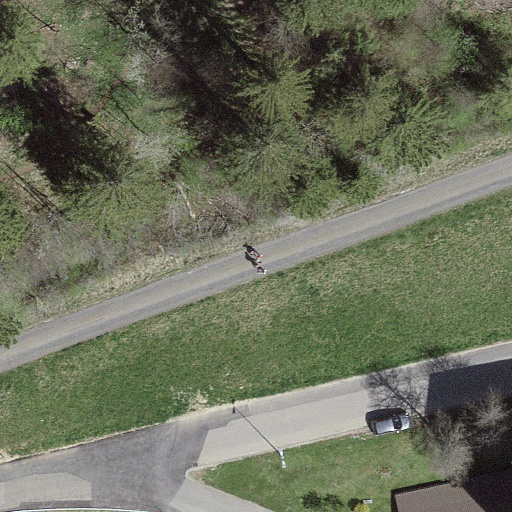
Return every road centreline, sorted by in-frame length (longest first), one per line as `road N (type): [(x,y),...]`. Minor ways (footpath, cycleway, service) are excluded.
road 1 (unclassified): [(0,360),(511,170)]
road 2 (residential): [(0,487),(511,375)]
